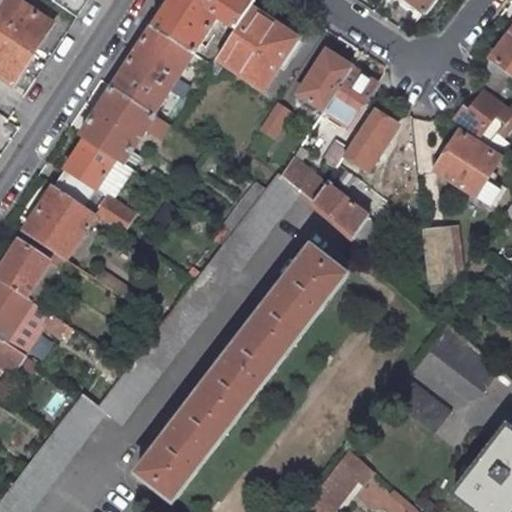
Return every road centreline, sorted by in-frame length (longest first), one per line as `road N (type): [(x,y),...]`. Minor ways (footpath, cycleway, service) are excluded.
road 1 (residential): [(125,0),(0,192)]
road 2 (residential): [(329,0),(428,64),(477,0)]
